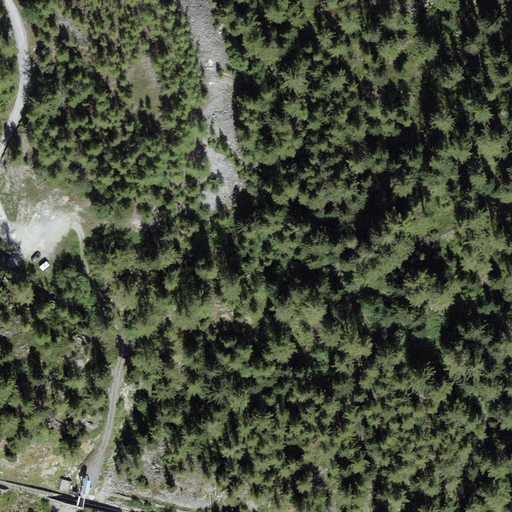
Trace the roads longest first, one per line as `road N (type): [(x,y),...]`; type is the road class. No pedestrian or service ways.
road 1 (track): [(90,479),(112,432),(121,352),(107,303)]
road 2 (track): [(107,303),(96,295),(79,224),(56,214),(24,236)]
